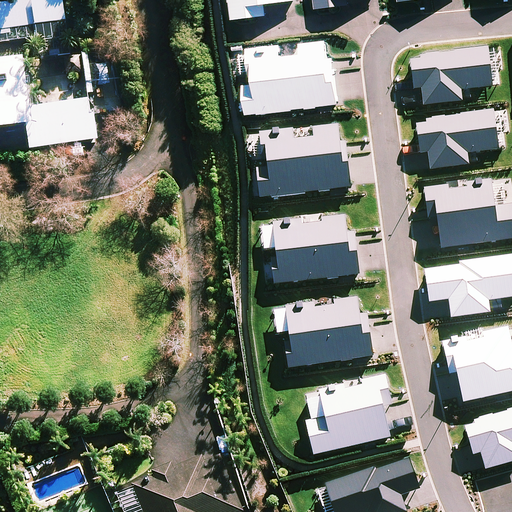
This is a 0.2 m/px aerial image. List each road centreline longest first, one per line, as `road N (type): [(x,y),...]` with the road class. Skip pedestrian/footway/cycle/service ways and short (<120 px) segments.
road 1 (residential): [(459,511),(410,343),(378,93),(383,53),(403,31),(511,19)]
road 2 (residential): [(0,200),(103,186),(160,152),(168,117),(151,0)]
